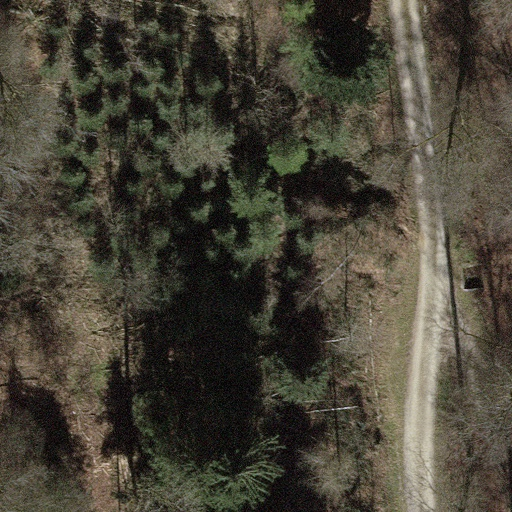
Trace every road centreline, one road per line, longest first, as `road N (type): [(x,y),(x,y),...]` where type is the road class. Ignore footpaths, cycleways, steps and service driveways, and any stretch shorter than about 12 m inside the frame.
road 1 (track): [(439,511),(451,218),(421,0)]
road 2 (track): [(441,375),(484,386),(511,487)]
